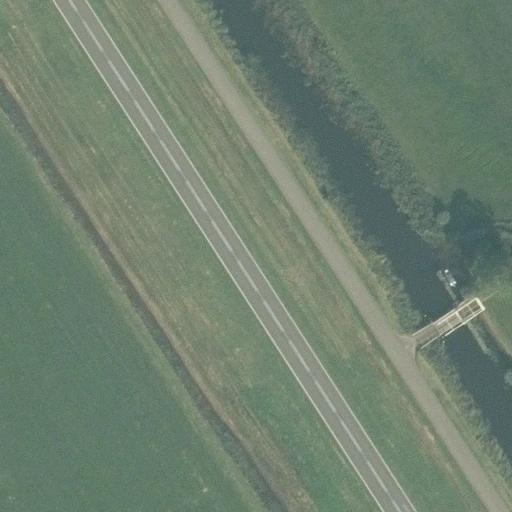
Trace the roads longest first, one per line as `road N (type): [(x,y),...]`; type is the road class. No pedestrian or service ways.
road 1 (unclassified): [(498,511),(167,0)]
road 2 (trunk): [(399,511),(69,0)]
